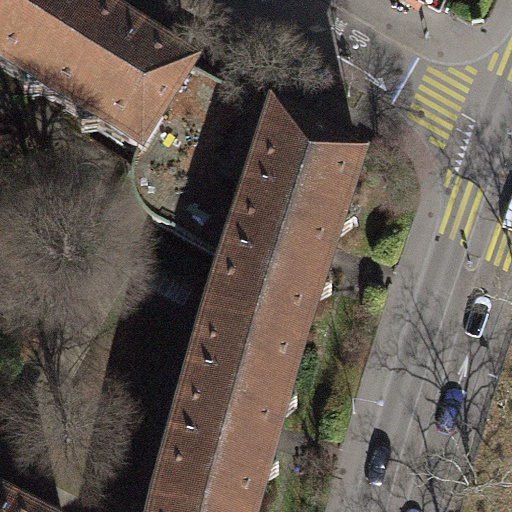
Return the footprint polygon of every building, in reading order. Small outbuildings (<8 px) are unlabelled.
[(78,0),(15,0),(0,24),(0,67),(19,80),(25,96),(43,95),(76,116),(82,133),(101,132),(139,156),(141,157),(194,74),(78,0)] [(0,0),(0,24),(15,0),(0,0)] [(152,208),(222,88),(194,74),(141,157),(139,156),(135,165),(133,175),(133,188),(135,198),(139,206),(146,216),(155,223),(153,220),(152,215),(152,212),(152,208)] [(209,318),(304,348),(319,304),(332,295),(327,278),(332,263),(340,238),(354,229),(348,213),(363,167),(222,88),(152,208),(152,212),(152,215),(153,220),(155,223),(226,265),(209,318)] [(304,348),(209,318),(158,504),(187,511),(257,511),(266,483),(281,472),(274,455),(280,435),(284,418),(298,409),(292,392),(304,348)] [(0,511),(19,511),(0,502),(0,511)]
